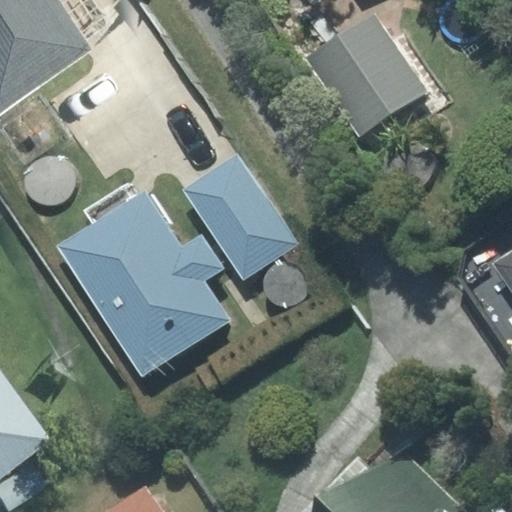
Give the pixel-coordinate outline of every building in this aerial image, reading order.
[(64,0),(0,0),(0,99),(90,39),(64,0)] [(326,59),(381,136),(446,88),(390,12),(326,59)] [(202,190),(263,280),(314,246),(252,156),(202,190)] [(226,281),(244,268),(222,237),(205,248),(165,188),(84,244),(173,373),(253,318),(226,281)] [(334,511),(511,511),(511,507),(507,511),(466,511),(411,462),(402,472),(385,457),(334,511)] [(132,511),(185,511),(168,486),(131,510),(132,511)]
